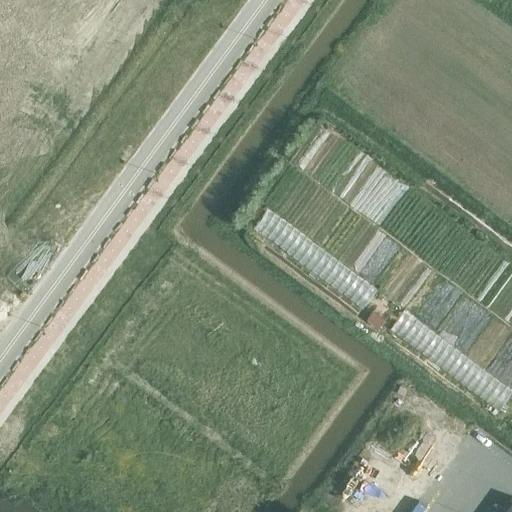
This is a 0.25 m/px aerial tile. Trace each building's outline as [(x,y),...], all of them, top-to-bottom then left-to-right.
[(255,227),(365,306),(379,286),(269,207),(255,227)] [(511,392),(511,385),(404,309),(390,329),(501,408),(511,392)] [(367,321),(379,329),(386,320),(374,311),(367,321)] [(346,473),(364,447),(358,443),(340,469),(346,473)] [(511,511),(511,501),(503,511),(511,511)]
